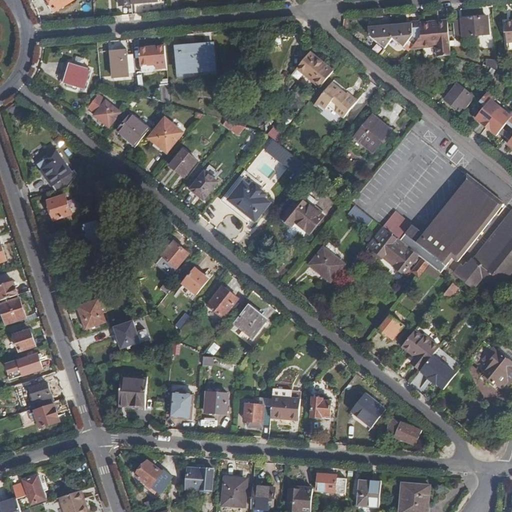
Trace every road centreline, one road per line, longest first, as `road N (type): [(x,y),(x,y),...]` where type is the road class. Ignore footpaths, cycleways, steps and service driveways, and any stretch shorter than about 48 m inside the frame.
road 1 (residential): [(466,465),(455,437),(12,82)]
road 2 (residential): [(466,465),(98,435)]
road 3 (residential): [(98,435),(0,144)]
road 4 (residential): [(319,9),(27,36)]
road 5 (residential): [(319,9),(326,28),(511,177)]
